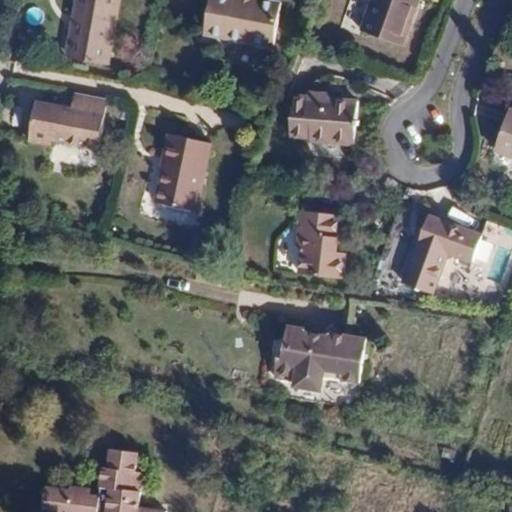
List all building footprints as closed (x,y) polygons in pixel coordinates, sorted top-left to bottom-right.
[(80,16),(71,58),(108,66),(121,0),(77,0),(75,15),(80,16)] [(274,48),(282,3),(267,0),(210,0),(204,35),(274,48)] [(403,46),(420,0),(374,0),(363,31),(403,46)] [(301,26),(308,29),(314,15),(307,12),(301,26)] [(66,57),(71,58),(80,16),(75,15),(66,57)] [(109,100),(75,93),(71,109),(37,101),(28,142),(50,146),(52,141),(98,150),(109,100)] [(355,145),(359,103),(329,100),(329,95),(309,93),(308,98),(295,97),(291,135),(312,137),(312,140),(355,145)] [(511,110),(495,153),(511,159),(511,110)] [(196,212),(211,144),(169,135),(164,155),(167,156),(155,202),(196,212)] [(55,210),(50,227),(69,233),(74,216),(55,210)] [(334,254),(339,216),(303,212),(299,249),(305,250),(302,275),(342,280),(345,255),(334,254)] [(472,263),(483,236),(430,216),(404,284),(432,294),(448,254),(472,263)] [(274,377),(295,380),(294,386),(321,391),(323,376),(359,382),(366,338),(329,332),(329,336),(304,332),(304,328),(287,326),(284,348),(288,349),(287,358),(277,356),(274,377)] [(169,511),(169,510),(141,505),(148,470),(141,469),(145,450),(117,445),(114,463),(108,462),(105,481),(85,477),(84,483),(52,476),(47,501),(83,508),(82,511),(100,511),(103,511),(169,511)]
